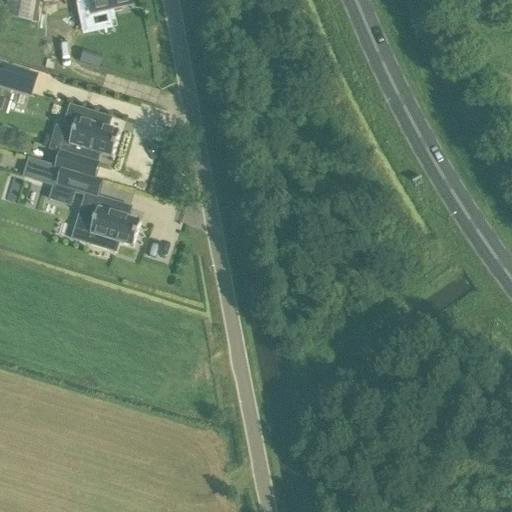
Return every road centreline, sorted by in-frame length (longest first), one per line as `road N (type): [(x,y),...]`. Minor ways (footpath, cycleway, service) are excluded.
road 1 (unclassified): [(268,511),(168,0)]
road 2 (primary): [(511,277),(396,92),(358,0)]
